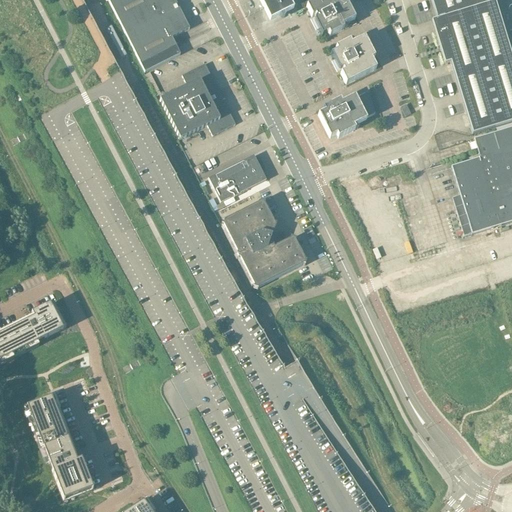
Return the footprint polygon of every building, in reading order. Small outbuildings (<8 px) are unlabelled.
[(106,0),(140,66),(144,74),(180,56),(171,39),(189,30),(179,9),(177,10),(175,6),(177,5),(173,0),(106,0)] [(284,19),(284,18),(285,17),(285,16),(284,14),(293,9),(288,0),(259,0),(269,21),(279,16),(280,18),(281,19),(282,19),(284,19)] [(343,0),(341,1),(340,0),(319,0),(306,7),(311,18),(315,16),(315,18),(315,19),(314,20),(314,22),(314,23),(321,37),(327,34),(329,37),(343,30),(342,27),(354,20),(344,0),(343,0)] [(430,0),(437,20),(431,22),(438,46),(443,44),(501,27),(493,0),(430,0)] [(121,59),(126,56),(111,27),(105,30),(121,59)] [(444,65),(450,63),(459,94),(511,77),(511,62),(501,27),(443,44),(438,46),(444,65)] [(374,59),(364,38),(351,45),(349,41),(335,49),(336,52),(330,55),(337,69),(338,70),(339,71),(341,71),(342,71),(343,73),(340,74),(345,85),(376,70),(371,60),(374,59)] [(217,91),(204,66),(182,77),(187,87),(159,101),(179,141),(207,127),(212,137),(234,126),(222,101),(224,100),(219,90),(217,91)] [(511,122),(511,77),(459,94),(472,135),(511,122)] [(374,115),(367,93),(364,94),(355,99),(354,97),(341,104),(339,100),(322,109),(324,113),(317,116),(329,139),(336,136),(337,139),(355,131),(353,128),(366,121),(365,119),(374,115)] [(405,118),(410,115),(405,106),(400,108),(405,118)] [(511,128),(473,141),(479,159),(451,168),(459,197),(453,199),(465,237),(511,222),(511,128)] [(220,205),(266,181),(253,157),(207,180),(215,195),(216,195),(219,202),(219,203),(220,205)] [(263,205),(260,204),(260,203),(259,202),(259,204),(224,222),(222,221),(222,222),(223,222),(222,226),(221,225),(220,226),(222,227),(236,254),(236,256),(237,259),(239,260),(253,287),(252,289),(253,289),(253,288),(257,289),(256,290),(257,290),(258,288),(297,269),(302,266),(304,267),(306,262),(304,262),(294,243),(295,241),(294,241),(294,242),(290,241),(291,239),(290,239),(289,241),(272,250),(268,242),(270,241),(271,236),(270,236),(274,225),(275,226),(275,225),(273,225),(263,206),(264,204),(263,205)] [(33,320),(0,336),(0,362),(11,358),(12,360),(38,347),(37,344),(62,331),(49,305),(31,315),(33,320)] [(486,321),(466,327),(468,334),(488,328),(486,321)] [(50,399),(26,408),(61,500),(91,489),(80,462),(75,463),(50,399)] [(148,511),(142,503),(128,511),(148,511)]
